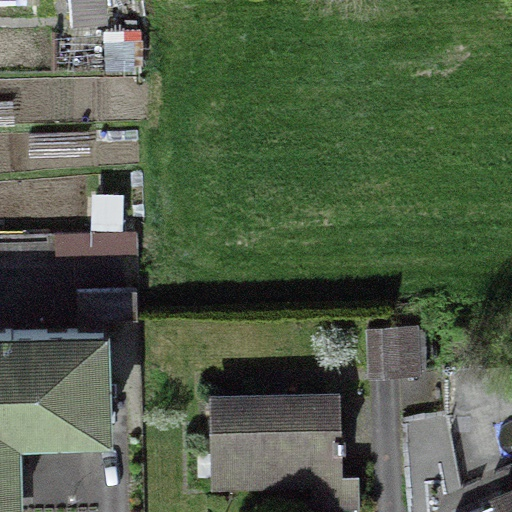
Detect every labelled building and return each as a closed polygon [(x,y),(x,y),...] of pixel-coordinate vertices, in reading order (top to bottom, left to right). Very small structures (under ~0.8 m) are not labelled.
[(74,321),(134,320),(133,290),(74,292),(74,321)] [(364,330),(367,378),(415,376),(413,327),(364,330)] [(13,511),(11,434),(103,432),(100,331),(0,333),(0,511),(13,511)] [(301,397),(301,398),(209,400),(212,488),(215,488),(215,482),(336,480),(335,441),(341,441),(341,428),(334,428),(334,397),(301,397)] [(511,511),(511,495),(471,511),(511,511)]
